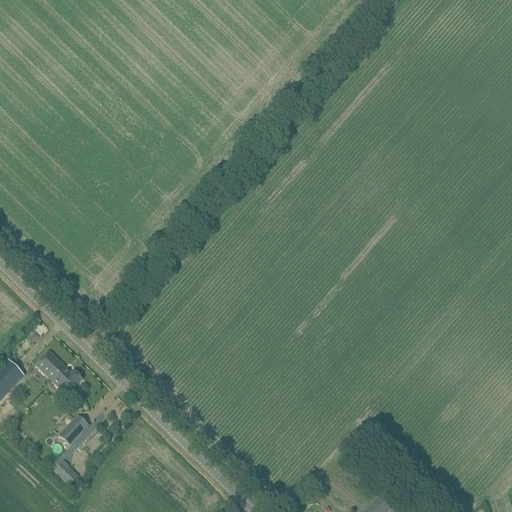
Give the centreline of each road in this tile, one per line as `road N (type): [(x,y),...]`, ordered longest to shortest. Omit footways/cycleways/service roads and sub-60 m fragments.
road 1 (track): [(392,0),(86,347)]
road 2 (unclassified): [(255,511),(0,263)]
